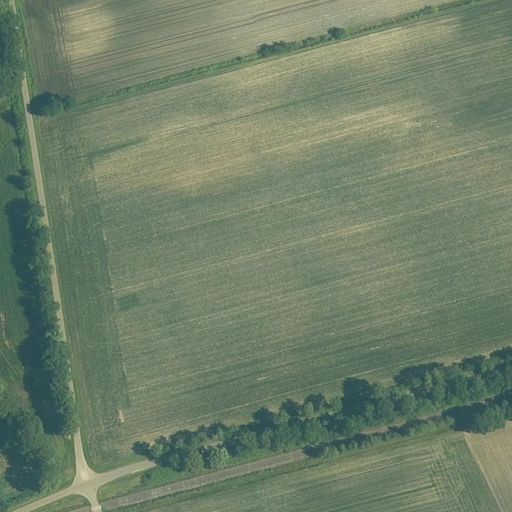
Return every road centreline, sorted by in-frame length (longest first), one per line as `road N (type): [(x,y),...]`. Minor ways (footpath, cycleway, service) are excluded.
road 1 (unclassified): [(83,484),(10,0)]
road 2 (unclassified): [(83,484),(511,369)]
